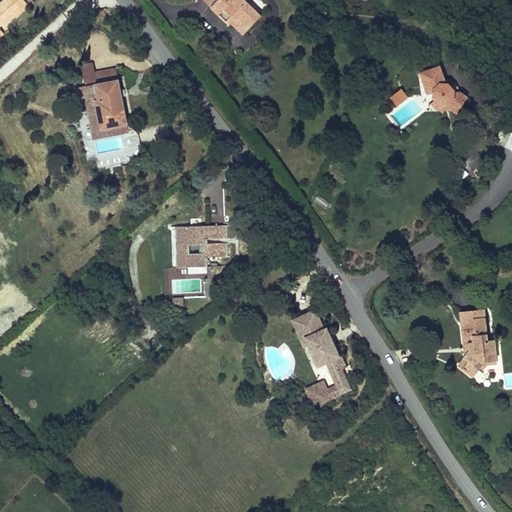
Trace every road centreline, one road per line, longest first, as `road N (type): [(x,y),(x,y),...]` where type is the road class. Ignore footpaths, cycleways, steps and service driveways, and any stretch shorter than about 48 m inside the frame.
road 1 (unclassified): [(347,296),(125,0)]
road 2 (unclassified): [(489,511),(347,296)]
road 3 (residential): [(511,162),(474,212),(347,296)]
